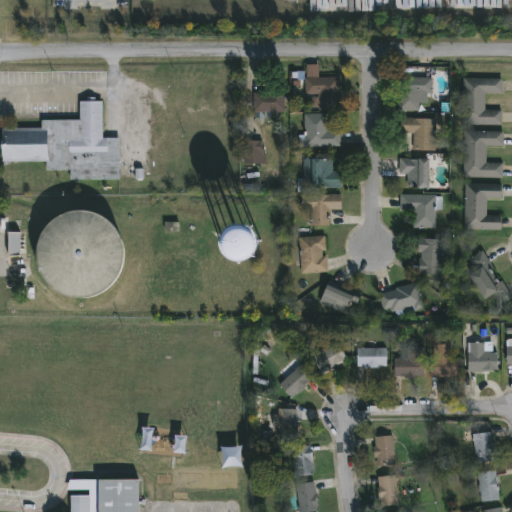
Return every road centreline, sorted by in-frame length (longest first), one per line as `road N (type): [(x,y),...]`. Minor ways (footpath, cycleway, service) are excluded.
road 1 (residential): [(0,53),(511,49)]
road 2 (residential): [(354,511),(344,444),(354,411),(511,419)]
road 3 (residential): [(373,50),(373,249)]
